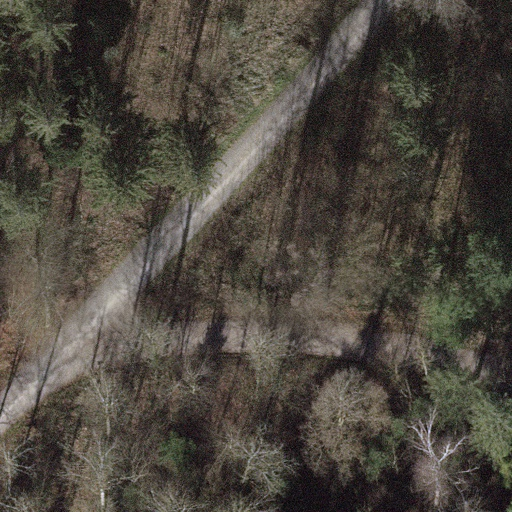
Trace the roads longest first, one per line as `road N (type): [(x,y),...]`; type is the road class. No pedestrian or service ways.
road 1 (track): [(436,0),(270,113),(0,390)]
road 2 (track): [(42,347),(277,301),(511,354)]
